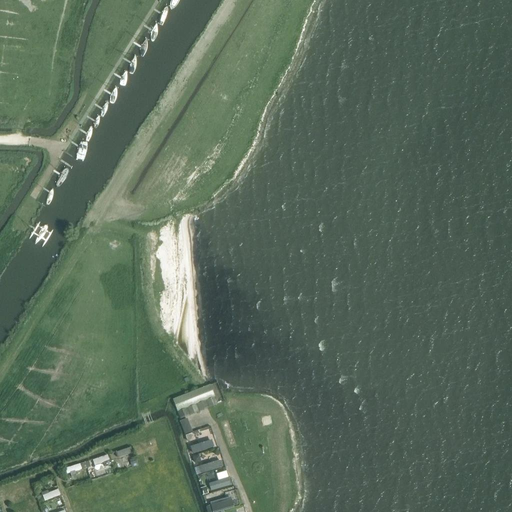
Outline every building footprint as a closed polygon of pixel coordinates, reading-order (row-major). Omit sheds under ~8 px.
[(172,399),(177,412),(215,397),(210,385),(172,399)] [(229,414),(223,416),(231,441),(237,439),(229,414)] [(189,417),(181,421),(186,434),(194,431),(189,417)] [(156,434),(147,436),(150,446),(159,444),(156,434)] [(194,449),(215,444),(213,436),(192,440),(194,449)] [(132,442),(118,447),(121,454),(135,448),(132,442)] [(94,455),(96,461),(112,456),(110,450),(94,455)] [(204,469),(225,462),(222,454),(202,461),(204,469)] [(136,458),(130,460),(133,468),(138,466),(136,458)] [(24,481),(9,489),(14,498),(28,491),(24,481)] [(60,483),(43,489),(46,497),(63,490),(60,483)] [(213,496),(213,504),(235,503),(234,495),(213,496)]
